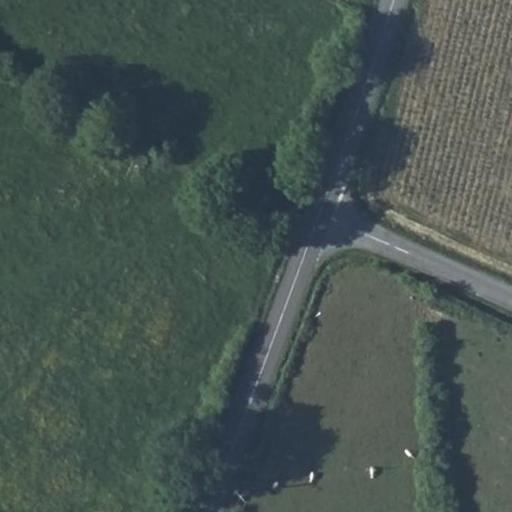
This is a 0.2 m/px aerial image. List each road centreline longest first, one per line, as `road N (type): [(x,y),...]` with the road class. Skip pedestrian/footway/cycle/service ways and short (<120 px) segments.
road 1 (tertiary): [(323,216),(209,511)]
road 2 (tertiary): [(393,0),(323,216)]
road 3 (residential): [(323,216),(511,298)]
